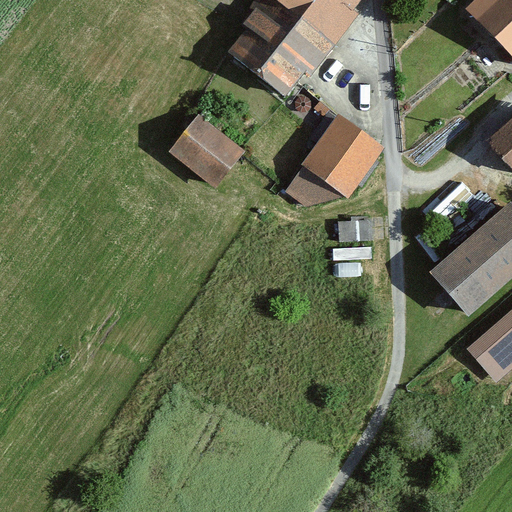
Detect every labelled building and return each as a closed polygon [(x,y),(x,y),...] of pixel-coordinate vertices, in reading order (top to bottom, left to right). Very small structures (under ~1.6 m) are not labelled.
[(247,31),(229,55),(284,96),(305,69),(313,75),(357,16),(354,13),(363,0),(264,0),(266,1),(258,11),(254,9),(241,26),(247,31)] [(511,0),(474,0),(462,11),(511,60),(511,0)] [(319,145),(301,168),(347,203),(386,151),(319,101),(313,108),(326,118),(310,138),(319,145)] [(249,149),(201,113),(172,150),(220,187),(249,149)] [(511,123),(489,146),(511,169),(511,123)] [(511,207),(430,277),(469,322),(511,285),(511,207)] [(372,220),(338,222),(339,243),(373,241),(372,220)] [(511,311),(466,351),(497,386),(511,372),(511,311)]
